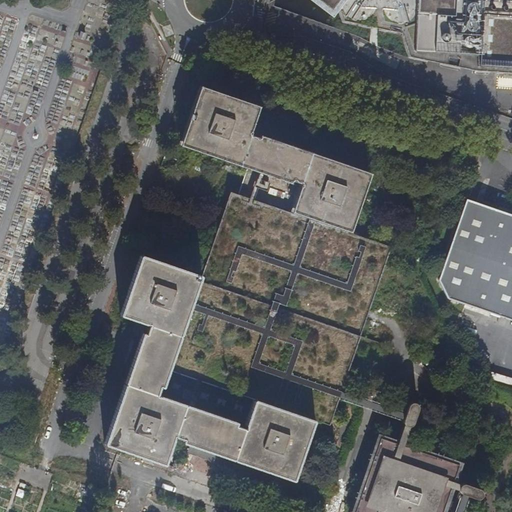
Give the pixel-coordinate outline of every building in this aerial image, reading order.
[(511,0),(425,0),(423,57),(466,59),(471,0),(476,0),(511,0)] [(112,55),(105,53),(99,71),(105,74),(112,55)] [(355,234),(377,173),(315,151),(313,157),(252,135),(262,107),(203,86),(198,101),(181,149),(216,161),(249,173),(241,195),(236,194),(229,211),(206,277),(144,255),(122,317),(152,327),(146,344),(131,385),(128,384),(123,396),(106,447),(107,447),(168,469),(180,436),(239,457),(238,459),(298,481),(320,419),(334,424),(396,249),(355,234)] [(511,214),(466,199),(438,280),(447,299),(511,321),(511,214)] [(415,413),(421,398),(421,396),(419,393),(416,393),(414,393),(411,394),(406,406),(405,410),(405,414),(408,416),(412,416),(415,413)] [(431,511),(446,471),(381,449),(359,511),(431,511)] [(460,491),(462,495),(477,498),(480,497),(482,494),(482,490),(479,488),(475,486),(466,484),(462,485),(460,488),(460,491)]
